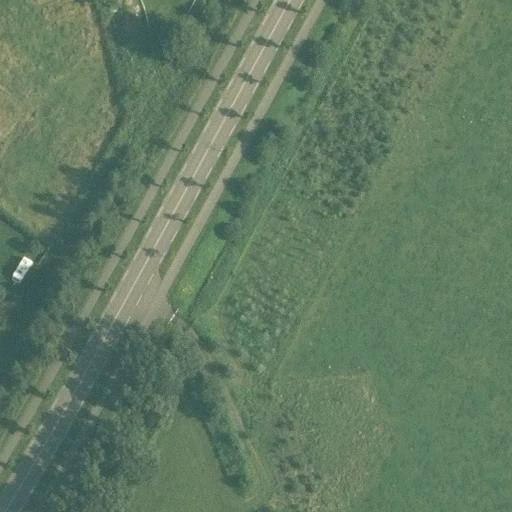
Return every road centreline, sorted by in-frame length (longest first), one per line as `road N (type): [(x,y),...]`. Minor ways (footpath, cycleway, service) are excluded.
road 1 (tertiary): [(6,511),(291,0)]
road 2 (track): [(133,289),(195,341),(278,511)]
